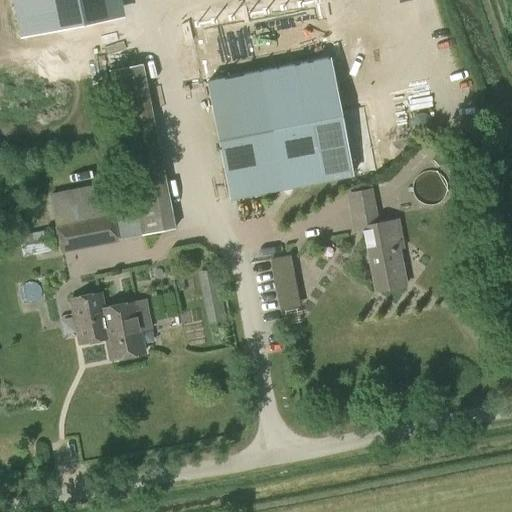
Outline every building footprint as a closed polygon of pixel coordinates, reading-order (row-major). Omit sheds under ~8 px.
[(114,0),(21,0),(28,35),(118,17),(114,0)] [(287,196),(294,187),(351,176),(329,60),(206,83),(229,200),(279,190),(287,196)] [(422,132),(423,132),(424,132),(424,131),(425,131),(426,131),(427,131),(427,130),(428,130),(428,129),(429,129),(430,128),(430,127),(431,126),(431,125),(431,124),(432,123),(432,122),(431,121),(431,120),(431,119),(431,118),(430,118),(430,117),(429,117),(429,116),(428,116),(428,115),(427,115),(426,114),(425,114),(424,114),(423,114),(422,114),(421,114),(420,114),(419,114),(418,115),(417,115),(416,116),(416,117),(415,117),(415,118),(414,118),(414,119),(414,120),(414,121),(413,122),(413,123),(414,124),(414,125),(414,126),(414,127),(415,127),(415,128),(416,129),(417,129),(417,130),(418,130),(418,131),(419,131),(420,131),(421,131),(421,132),(422,132)] [(135,210),(140,236),(175,229),(170,203),(135,210)] [(377,225),(374,209),(349,214),(353,233),(363,232),(374,292),(405,286),(397,243),(401,243),(397,221),(377,225)] [(118,240),(114,214),(99,217),(104,245),(117,243),(117,240),(118,240)] [(68,223),(53,226),(59,254),(74,251),(68,223)] [(289,255),(269,259),(272,276),(293,272),(289,255)] [(216,268),(197,272),(199,283),(218,279),(216,268)] [(37,280),(22,282),(26,304),(41,301),(37,280)] [(279,311),(299,307),(296,290),(276,294),(279,311)] [(102,292),(68,299),(77,345),(104,340),(109,361),(146,354),(142,331),(152,329),(146,299),(105,307),(102,292)] [(205,314),(207,325),(226,321),(224,311),(205,314)]
